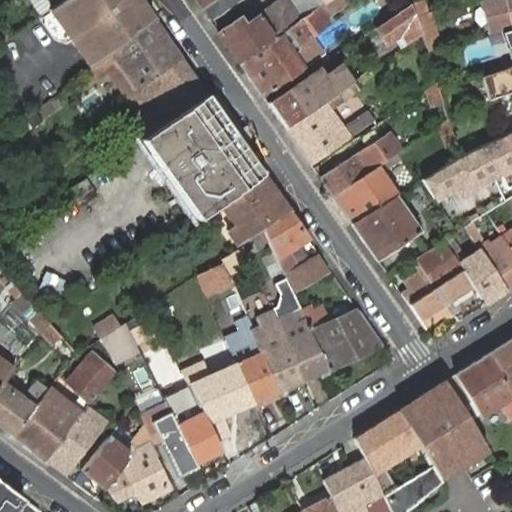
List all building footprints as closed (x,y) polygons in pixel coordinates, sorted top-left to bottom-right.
[(46,0),(28,0),(39,15),(48,8),(51,6),(46,0)] [(58,0),(51,6),(48,8),(78,51),(90,68),(154,19),(143,4),(139,0),(58,0)] [(194,0),(200,9),(212,0),(194,0)] [(217,32),(238,62),(279,33),(300,19),(286,0),(279,0),(256,16),(243,26),(239,19),(238,18),(217,32)] [(218,0),(225,10),(239,0),(218,0)] [(289,0),(302,17),(324,2),(326,0),(289,0)] [(333,0),(329,0),(320,6),(327,16),(339,8),(333,0)] [(504,30),(509,28),(511,27),(511,0),(492,0),(494,9),(487,11),(491,29),(503,27),(504,30)] [(399,36),(404,43),(419,33),(413,17),(409,3),(373,28),(385,45),(399,36)] [(238,62),(262,97),(304,68),(324,54),(311,36),(329,23),(318,8),(280,35),(279,33),(238,62)] [(243,26),(256,16),(252,10),(239,19),(243,26)] [(419,33),(427,54),(442,49),(429,13),(413,17),(419,33)] [(180,57),(154,19),(90,68),(86,71),(90,78),(104,68),(113,61),(128,82),(119,88),(124,97),(129,93),(180,57)] [(504,30),(501,31),(511,66),(511,27),(509,28),(504,30)] [(419,60),(427,54),(419,33),(404,43),(412,53),(413,52),(419,60)] [(206,95),(180,57),(129,93),(134,100),(150,88),(165,110),(149,121),(134,131),(140,140),(171,118),(206,95)] [(113,61),(104,68),(119,88),(128,82),(113,61)] [(266,102),(283,128),(351,81),(363,72),(357,63),(344,72),(339,66),(323,78),(316,68),(266,102)] [(511,93),(511,66),(508,67),(492,73),(481,77),(489,100),(511,93)] [(283,128),(309,164),(374,120),(367,109),(342,126),(330,109),(358,90),(351,81),(283,128)] [(425,92),(429,105),(441,102),(438,91),(436,84),(425,92)] [(452,86),(438,91),(441,102),(442,107),(457,102),(452,86)] [(150,88),(134,100),(149,121),(165,110),(150,88)] [(146,149),(196,219),(213,207),(216,205),(224,199),(261,174),(213,105),(206,95),(171,118),(140,140),(146,149)] [(511,131),(459,156),(422,178),(435,201),(456,188),(460,198),(511,172),(511,131)] [(356,156),(319,179),(331,195),(373,168),(396,153),(386,137),(356,156)] [(331,195),(350,224),(393,197),(387,189),(389,187),(378,173),(377,174),(373,168),(331,195)] [(237,246),(241,244),(246,241),(256,234),(263,230),(288,212),(261,174),(224,199),(239,221),(232,226),(226,231),(237,246)] [(95,195),(84,178),(67,189),(78,206),(95,195)] [(350,224),(376,260),(418,232),(393,197),(350,224)] [(216,205),(232,226),(239,221),(224,199),(216,205)] [(288,212),(263,230),(278,264),(289,257),(286,252),(307,239),(301,230),(288,212)] [(479,250),(504,290),(511,285),(511,253),(501,237),(484,247),(481,243),(483,242),(473,226),(471,222),(464,227),(466,231),(479,250)] [(462,234),(475,253),(479,250),(466,231),(462,234)] [(501,237),(511,253),(511,237),(510,239),(506,233),(501,237)] [(263,245),(256,234),(246,241),(241,244),(242,246),(247,256),(263,245)] [(450,239),(444,244),(458,264),(464,260),(450,239)] [(399,294),(408,305),(461,270),(458,264),(444,244),(442,241),(415,258),(419,263),(415,266),(419,272),(404,282),(409,288),(399,294)] [(221,258),(230,273),(249,262),(240,248),(221,258)] [(458,264),(461,270),(484,304),(504,290),(479,250),(475,253),(464,260),(458,264)] [(317,253),(283,273),(284,280),(290,293),(329,269),(317,253)] [(209,269),(194,275),(203,294),(217,287),(215,282),(229,276),(222,262),(209,269)] [(461,270),(408,305),(423,327),(449,309),(456,320),(457,321),(484,304),(461,270)] [(271,310),(303,381),(331,371),(309,331),(300,313),(298,309),(290,293),(284,280),(277,283),(281,293),(277,307),(271,310)] [(19,292),(15,287),(10,293),(15,298),(19,292)] [(12,302),(41,332),(48,323),(47,321),(45,320),(38,313),(37,311),(19,292),(15,298),(12,302)] [(309,331),(331,371),(384,347),(357,306),(330,320),(322,303),(313,308),(310,303),(298,309),(300,313),(309,331)] [(248,330),(252,338),(276,390),(277,392),(303,381),(271,310),(254,318),(258,325),(252,327),(248,330)] [(234,321),(240,333),(248,330),(252,327),(247,315),(234,321)] [(91,328),(98,339),(117,326),(111,316),(91,328)] [(98,339),(114,363),(138,350),(124,322),(117,326),(98,339)] [(52,343),(59,335),(48,323),(41,332),(52,343)] [(240,333),(224,340),(229,349),(252,338),(248,330),(240,333)] [(511,337),(486,354),(506,386),(511,382),(511,337)] [(229,349),(229,350),(253,401),(276,390),(252,338),(229,349)] [(195,415),(176,425),(196,464),(221,451),(215,439),(227,434),(219,416),(253,401),(229,350),(222,353),(228,368),(209,376),(203,362),(181,373),(198,405),(192,408),(195,415)] [(11,435),(43,460),(87,406),(115,372),(91,352),(66,382),(82,395),(66,415),(60,410),(61,409),(54,404),(60,397),(49,388),(11,435)] [(486,354),(444,381),(460,408),(471,401),(480,415),(499,403),(509,419),(511,417),(511,394),(506,386),(486,354)] [(0,383),(1,383),(13,367),(0,357),(0,383)] [(0,383),(0,427),(11,435),(49,388),(39,381),(36,379),(22,399),(1,383),(0,383)] [(444,381),(396,411),(430,465),(430,466),(439,479),(486,449),(460,408),(444,381)] [(143,424),(151,439),(154,445),(162,441),(165,446),(164,447),(178,476),(198,467),(196,464),(176,425),(164,401),(147,409),(138,413),(143,424)] [(43,460),(64,475),(107,422),(87,406),(43,460)] [(133,413),(128,409),(117,424),(122,428),(133,413)] [(396,411),(354,438),(364,458),(380,495),(392,489),(380,469),(410,450),(423,470),(430,465),(396,411)] [(81,471),(103,488),(104,486),(129,454),(131,451),(133,448),(151,439),(143,424),(123,449),(107,437),(81,471)] [(104,486),(119,498),(131,483),(141,501),(168,488),(152,456),(158,453),(154,445),(151,439),(133,448),(131,451),(129,454),(104,486)] [(364,458),(322,479),(337,511),(389,511),(382,497),(380,495),(364,458)] [(430,466),(382,497),(389,511),(404,511),(441,482),(430,466)] [(13,511),(23,500),(0,482),(0,511),(13,511)] [(333,511),(326,496),(301,509),(303,511),(333,511)] [(38,511),(39,511),(23,500),(13,511),(38,511)]
